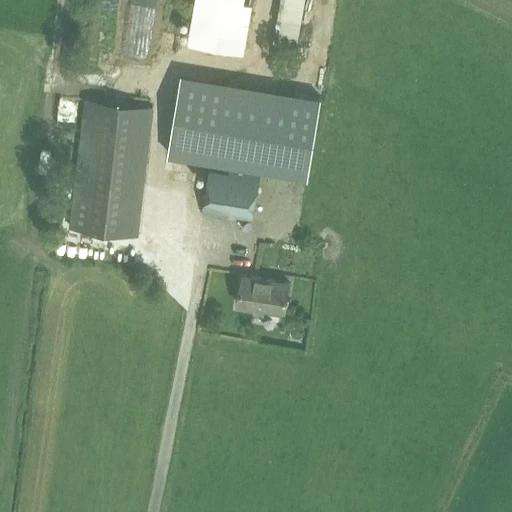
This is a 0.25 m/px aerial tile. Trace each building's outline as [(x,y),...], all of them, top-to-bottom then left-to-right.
[(244,54),(253,0),(196,0),(188,46),(244,54)] [(276,0),(273,42),(296,44),(299,0),(276,0)] [(155,8),(154,50),(173,51),(174,8),(155,8)] [(165,146),(201,150),(211,72),(175,67),(165,146)] [(273,153),(283,84),(230,76),(219,145),(273,153)] [(288,92),(276,173),(309,177),(321,97),(288,92)] [(87,98),(76,187),(72,231),(137,237),(141,194),(152,105),(87,98)] [(209,169),(202,211),(252,219),(260,175),(242,172),(242,175),(209,169)] [(238,304),(254,307),(253,314),(264,316),(264,308),(285,312),(289,281),(242,274),(238,304)] [(393,355),(402,333),(381,325),(372,348),(393,355)]
